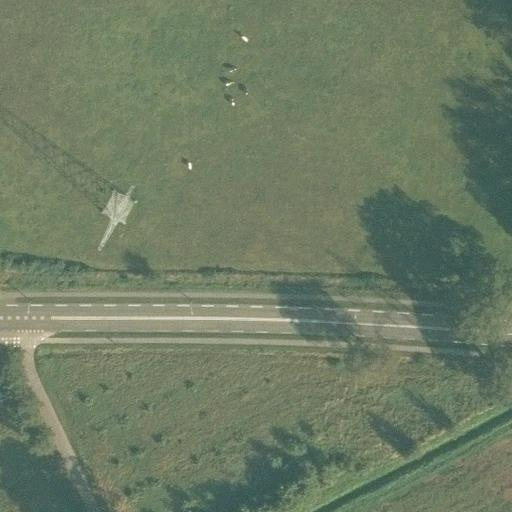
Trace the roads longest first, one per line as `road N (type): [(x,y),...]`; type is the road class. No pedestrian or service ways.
road 1 (primary): [(511,331),(206,316),(11,319)]
road 2 (unclassified): [(98,511),(11,319)]
road 3 (track): [(342,511),(511,423)]
